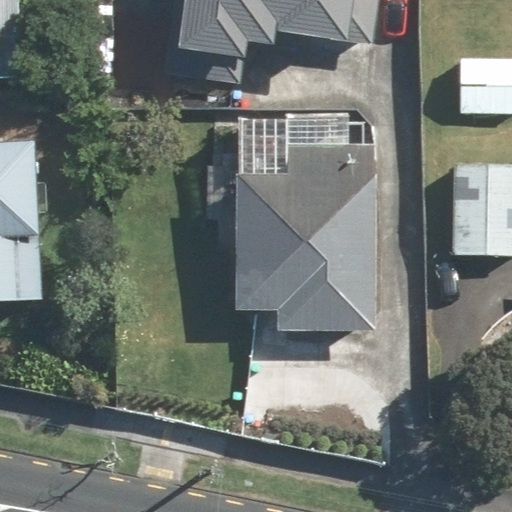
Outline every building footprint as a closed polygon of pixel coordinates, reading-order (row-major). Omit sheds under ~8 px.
[(12,0),(0,0),(0,85),(14,85),(12,0)] [(374,0),(169,0),(159,77),(230,88),(236,53),(260,56),(262,43),(336,54),(337,47),(367,52),(374,0)] [(511,61),(454,63),(456,121),(511,118),(511,61)] [(277,184),(225,184),(224,319),(269,319),(269,340),(366,340),(367,153),(277,153),(277,184)] [(511,171),(447,171),(447,263),(511,263),(511,171)]
